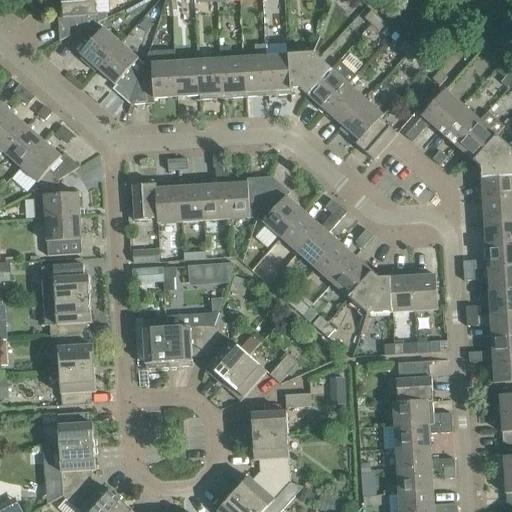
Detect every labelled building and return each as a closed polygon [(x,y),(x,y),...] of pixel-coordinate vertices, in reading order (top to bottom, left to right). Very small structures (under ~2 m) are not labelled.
[(58,42),(81,31),(97,24),(95,0),(60,0),(62,19),(57,19),(58,42)] [(165,1),(161,17),(172,17),(171,1),(165,1)] [(363,19),(370,26),(378,17),(370,11),(363,19)] [(378,17),(370,26),(378,32),(385,24),(378,17)] [(145,19),(138,27),(145,33),(152,26),(145,19)] [(79,55),(97,71),(120,45),(97,24),(81,31),(92,40),(79,55)] [(397,49),(405,56),(412,47),(404,41),(397,49)] [(111,89),(129,106),(137,81),(143,65),(120,45),(97,71),(114,86),(111,89)] [(267,97),(265,57),(264,45),(254,46),(254,58),(242,59),(245,99),(267,97)] [(412,47),(405,56),(412,62),(419,54),(412,47)] [(222,100),(245,99),(242,59),(230,60),(229,48),(219,48),(219,60),(222,100)] [(290,91),(300,90),(312,55),(288,56),(290,91)] [(300,90),(308,97),(331,71),(312,55),(300,90)] [(291,96),(290,91),(288,56),(265,57),(267,97),(291,96)] [(199,101),(222,100),(219,60),(197,62),(199,97),(198,97),(199,101)] [(176,98),(198,97),(199,97),(197,62),(174,63),(176,98)] [(308,97),(325,112),(348,86),(356,77),(338,62),(331,71),(308,97)] [(153,99),(176,98),(174,63),(143,65),(137,81),(129,106),(153,104),(153,99)] [(501,65),(495,71),(504,79),(510,74),(501,65)] [(432,80),(439,86),(446,78),(439,71),(432,80)] [(12,93),(19,100),(27,91),(19,85),(12,93)] [(325,112),(341,127),(342,127),(365,101),(348,86),(325,112)] [(27,91),(19,100),(27,106),(34,98),(27,91)] [(439,133),(462,106),(444,91),(405,136),(412,143),(429,124),(439,133)] [(338,130),(356,146),(379,120),(382,116),(365,101),(342,127),(341,127),(338,130)] [(0,121),(8,112),(0,105),(0,121)] [(456,148),(479,122),(462,106),(439,133),(456,148)] [(44,107),(36,115),(44,121),(51,113),(44,107)] [(0,121),(0,151),(2,153),(25,127),(8,112),(0,121)] [(379,120),(356,146),(373,161),(396,135),(379,120)] [(473,163),(496,137),(479,122),(456,148),(473,163)] [(2,153),(19,168),(43,142),(25,127),(2,153)] [(62,127),(55,135),(67,145),(74,136),(62,127)] [(480,170),(511,154),(511,150),(496,137),(473,163),(480,170)] [(19,168),(43,189),(58,181),(80,168),(63,154),(60,158),(43,142),(19,168)] [(432,160),(439,167),(446,158),(439,152),(432,160)] [(481,180),(511,177),(511,154),(480,170),(481,180)] [(226,221),(223,186),(222,157),(212,158),(212,169),(214,169),(216,186),(201,187),(203,222),(226,221)] [(177,171),(176,160),(167,161),(167,172),(177,171)] [(186,160),(176,160),(177,171),(187,171),(186,160)] [(482,202),(511,200),(511,177),(481,180),(482,202)] [(226,221),(257,219),(262,202),(270,178),(246,179),(247,184),(223,186),(226,221)] [(257,219),(280,239),(303,213),(286,198),(289,194),(270,178),(262,202),(257,219)] [(43,189),(45,220),(79,218),(78,194),(59,196),(58,181),(43,189)] [(157,225),(180,223),(178,188),(179,188),(178,184),(155,185),(157,220),(157,225)] [(134,221),(157,220),(155,185),(132,187),(134,221)] [(180,223),(203,222),(201,187),(179,188),(178,188),(180,223)] [(331,215),(339,207),(331,200),(324,208),(331,215)] [(484,225),(511,223),(511,200),(482,202),(484,225)] [(297,254),(314,269),(337,243),(327,234),(346,213),(339,207),(331,215),(320,228),(297,254)] [(280,239),(297,254),(320,228),(303,213),(280,239)] [(79,218),(45,220),(47,257),(82,255),(79,218)] [(485,248),(511,246),(511,223),(484,225),(485,248)] [(358,238),(365,245),(373,237),(365,230),(358,238)] [(314,269),(331,284),(354,258),(337,243),(314,269)] [(486,271),(511,269),(511,246),(485,248),(486,271)] [(133,251),(134,264),(159,263),(158,250),(133,251)] [(331,284),(348,299),(371,273),(354,258),(331,284)] [(462,262),(463,272),(474,271),(473,262),(462,262)] [(233,265),(214,266),(216,285),(228,284),(233,265)] [(40,268),(42,303),(89,300),(88,277),(83,277),(82,266),(40,268)] [(174,268),(162,269),(163,282),(163,292),(176,292),(174,268)] [(137,271),(138,284),(163,282),(162,269),(137,271)] [(488,293),(511,291),(511,269),(486,271),(488,293)] [(474,271),(463,272),(463,282),(474,281),(474,271)] [(348,299),(366,316),(379,280),(371,273),(348,299)] [(435,276),(411,278),(414,312),(437,311),(435,276)] [(278,278),(269,288),(278,296),(287,286),(278,278)] [(411,278),(389,279),(391,314),(414,312),(411,278)] [(379,280),(366,316),(391,314),(389,279),(379,280)] [(489,316),(511,314),(511,291),(488,293),(489,316)] [(49,338),(57,337),(87,335),(86,324),(91,324),(89,300),(42,303),(44,325),(48,325),(49,338)] [(465,308),(465,318),(476,317),(476,307),(465,308)] [(187,358),(202,357),(213,326),(217,314),(217,313),(165,317),(168,369),(187,367),(187,358)] [(217,314),(213,326),(222,334),(227,318),(217,314)] [(490,326),(491,339),(511,337),(511,314),(489,316),(476,317),(465,318),(466,327),(490,326)] [(145,370),(168,369),(165,317),(142,318),(145,370)] [(312,326),(319,332),(327,324),(319,317),(312,326)] [(327,324),(319,332),(327,338),(334,330),(327,324)] [(207,374),(222,387),(248,358),(240,350),(222,334),(213,326),(202,357),(214,367),(207,374)] [(57,337),(59,372),(93,370),(92,347),(87,347),(87,335),(57,337)] [(252,336),(240,350),(248,358),(261,344),(252,336)] [(468,363),(492,362),(511,360),(511,337),(491,339),(492,352),(468,354),(468,363)] [(429,343),(430,354),(440,353),(439,342),(429,343)] [(446,342),(439,342),(440,353),(447,353),(446,342)] [(416,344),(393,345),(394,356),(416,355),(416,344)] [(394,356),(393,345),(383,346),(384,357),(394,356)] [(269,376),(279,384),(295,366),(286,357),(269,376)] [(248,358),(222,387),(239,403),(266,373),(248,358)] [(511,360),(492,362),(494,385),(511,383),(511,360)] [(395,381),(397,404),(432,402),(431,379),(430,379),(429,362),(397,364),(398,381),(395,381)] [(93,370),(59,372),(61,407),(91,405),(90,394),(95,393),(93,370)] [(344,380),(329,380),(330,393),(345,392),(344,380)] [(284,396),(285,409),(310,407),(310,395),(284,396)] [(511,395),(499,396),(502,445),(511,444),(511,395)] [(392,404),(393,427),(429,425),(429,426),(433,425),(451,424),(451,414),(433,415),(432,402),(397,404),(392,404)] [(57,415),(59,450),(94,448),(92,425),(87,425),(87,413),(57,415)] [(251,415),(252,438),(287,436),(285,413),(251,415)] [(393,427),(394,450),(430,448),(429,435),(452,434),(451,424),(433,425),(429,426),(429,425),(393,427)] [(258,461),(259,473),(290,483),(287,436),(252,438),(253,462),(258,461)] [(59,450),(62,498),(91,483),(90,472),(95,471),(94,448),(59,450)] [(394,450),(396,473),(431,471),(443,470),(454,469),(453,460),(431,461),(430,448),(394,450)] [(511,457),(503,458),(506,507),(511,506),(511,457)] [(370,464),(360,465),(360,474),(370,474),(370,464)] [(454,469),(443,470),(443,480),(455,479),(454,469)] [(396,473),(397,496),(433,493),(431,471),(396,473)] [(248,478),(232,496),(250,511),(280,511),(302,488),(290,483),(259,473),(251,481),(248,478)] [(62,498),(78,511),(111,511),(120,503),(103,487),(100,491),(91,483),(62,498)] [(397,496),(397,511),(456,511),(456,505),(433,506),(433,493),(397,496)] [(321,495),(317,510),(323,511),(326,511),(330,498),(321,495)] [(250,511),(232,496),(217,511),(250,511)] [(131,511),(120,503),(111,511),(131,511)]
